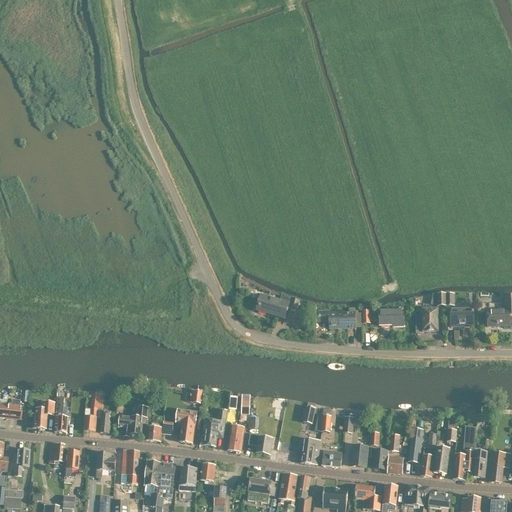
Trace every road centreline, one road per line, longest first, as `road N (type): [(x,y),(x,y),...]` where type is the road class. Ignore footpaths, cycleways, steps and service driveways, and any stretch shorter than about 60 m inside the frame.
road 1 (tertiary): [(511,488),(0,432)]
road 2 (unclassified): [(241,329),(224,310),(143,129),(117,0)]
road 3 (residential): [(511,351),(343,348),(241,329)]
